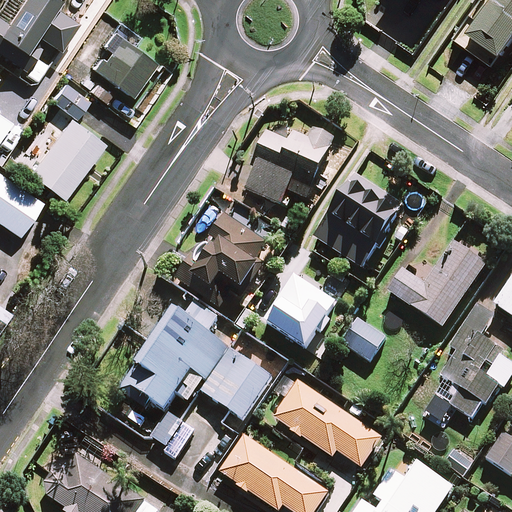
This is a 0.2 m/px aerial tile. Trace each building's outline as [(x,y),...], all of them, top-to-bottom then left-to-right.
[(17,0),(4,21),(0,18),(0,37),(31,59),(43,42),(55,51),(74,24),(51,8),(56,0),(17,0)] [(511,47),(511,0),(494,0),(475,28),(469,24),(457,42),(497,70),(511,47)] [(140,39),(121,25),(103,48),(109,52),(95,71),(129,97),(153,65),(132,50),(140,39)] [(30,176),(65,202),(107,147),(72,121),(30,176)] [(0,162),(15,140),(0,130),(0,162)] [(259,173),(250,194),(286,210),(292,196),(312,205),(339,143),(319,134),(314,144),(298,137),(294,146),(272,137),(256,172),(259,173)] [(0,225),(22,240),(45,205),(0,174),(0,225)] [(359,178),(318,241),(367,273),(408,209),(359,178)] [(221,245),(197,282),(201,284),(194,294),(225,314),(236,298),(246,304),(269,268),(262,264),(273,248),(229,219),(215,241),(221,245)] [(447,333),(490,268),(458,247),(430,289),(408,274),(393,296),(447,333)] [(339,309),(299,283),(280,312),(285,315),(276,330),(311,352),(339,309)] [(511,285),(497,309),(511,318),(511,285)] [(490,409),(503,389),(508,392),(511,386),(511,364),(505,360),(508,355),(486,340),(499,320),(482,308),(454,350),(462,355),(445,380),(465,393),(454,409),(476,422),(486,406),(490,409)] [(277,382),(177,314),(122,395),(132,402),(119,421),(142,437),(155,418),(150,414),(155,406),(169,415),(181,398),(196,408),(205,395),(248,424),(277,382)] [(346,347),(374,366),(391,342),(362,323),(346,347)] [(386,443),(302,386),(278,422),(296,434),(295,435),(306,443),(307,441),(338,462),(342,456),(366,472),(386,443)] [(180,463),(208,422),(196,415),(188,426),(173,416),(156,441),(171,451),(169,455),(180,463)] [(511,440),(506,436),(489,462),(511,477),(511,440)] [(323,511),(333,497),(249,440),(225,476),(241,488),(240,489),(252,498),(253,496),(277,511),(287,511),(289,511),(290,511),(323,511)] [(144,511),(150,504),(81,458),(71,474),(57,476),(49,487),(53,500),(70,511),(69,511),(144,511)] [(432,511),(449,487),(436,478),(431,485),(413,488),(397,477),(379,503),(386,508),(383,511),(380,511),(369,504),(363,511),(432,511)]
